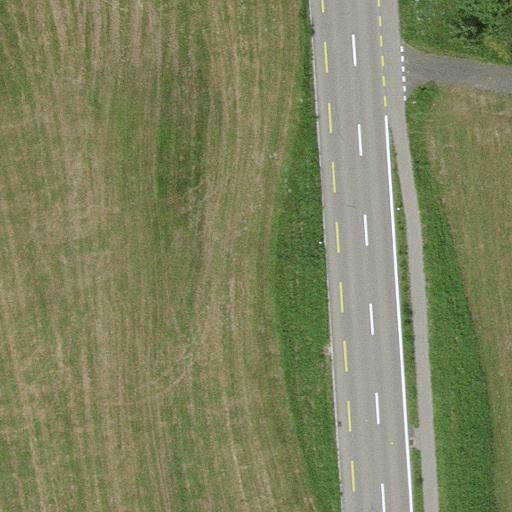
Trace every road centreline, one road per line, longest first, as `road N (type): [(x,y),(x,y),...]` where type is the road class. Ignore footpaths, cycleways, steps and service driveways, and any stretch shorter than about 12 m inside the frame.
road 1 (secondary): [(392,511),(357,0)]
road 2 (track): [(362,69),(396,65),(511,81)]
